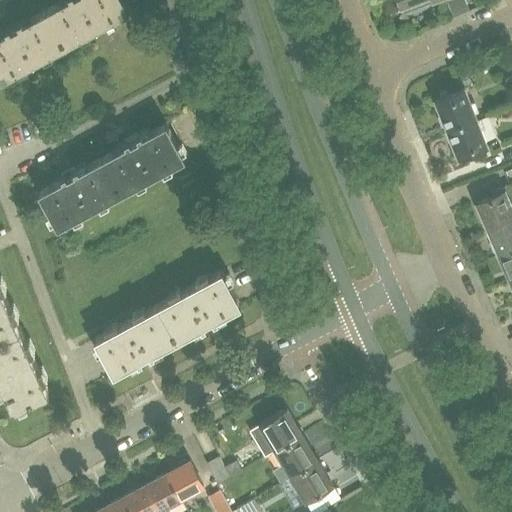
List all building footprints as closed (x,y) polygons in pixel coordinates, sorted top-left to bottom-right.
[(62,0),(46,9),(65,45),(129,10),(124,0),(62,0)] [(398,0),(401,7),(402,11),(403,11),(405,12),(409,12),(412,12),(415,11),(424,7),(428,5),(430,3),(431,0),(432,1),(435,0),(398,0)] [(0,33),(0,77),(1,79),(65,45),(46,9),(23,21),(22,19),(17,22),(18,25),(11,29),(10,26),(5,29),(6,31),(0,33)] [(458,42),(475,91),(486,87),(482,76),(501,69),(488,31),(458,42)] [(434,97),(446,127),(476,115),(464,86),(447,93),(446,90),(440,93),(441,95),(434,97)] [(498,142),(488,145),(476,115),(446,127),(458,158),(464,155),(465,157),(471,155),(470,153),(484,148),(487,157),(502,151),(498,142)] [(185,157),(167,123),(166,121),(142,134),(141,132),(136,135),(138,138),(131,142),(129,139),(124,141),(125,143),(102,156),(121,191),(185,157)] [(38,190),(46,206),(57,226),(121,191),(102,156),(79,168),(78,166),(73,169),(75,172),(67,176),(66,173),(61,175),(62,178),(38,190)] [(476,201),(487,227),(511,216),(511,189),(509,183),(491,191),(492,194),(476,201)] [(511,216),(487,227),(498,252),(511,246),(511,216)] [(504,268),(509,278),(511,277),(511,246),(498,252),(499,255),(497,256),(502,269),(504,268)] [(212,319),(214,322),(218,319),(217,317),(241,304),(222,269),(158,303),(177,338),(201,326),(202,328),(206,326),(204,323),(212,319)] [(0,335),(20,327),(0,282),(0,335)] [(94,338),(95,339),(113,373),(137,360),(139,362),(143,360),(141,357),(149,353),(151,356),(155,353),(154,351),(177,338),(158,303),(94,338)] [(0,383),(1,383),(12,407),(49,390),(20,327),(0,335),(0,383)] [(275,449),(302,433),(286,406),(259,423),(268,438),(257,444),(264,455),(275,449)] [(275,449),(290,475),(317,458),(302,433),(275,449)] [(206,461),(218,483),(241,469),(236,459),(224,465),(219,455),(206,461)] [(190,458),(166,471),(186,507),(186,508),(187,507),(182,497),(204,485),(190,458)] [(306,502),(333,485),(317,458),(290,475),(301,494),(298,496),(302,503),(306,501),(306,502)] [(166,471),(144,484),(158,509),(167,504),(171,511),(177,511),(186,507),(166,471)] [(153,511),(158,509),(144,484),(123,495),(131,511),(153,511)] [(216,511),(229,511),(231,511),(232,510),(220,487),(207,495),(216,511)] [(131,511),(123,495),(100,507),(103,511),(131,511)]
